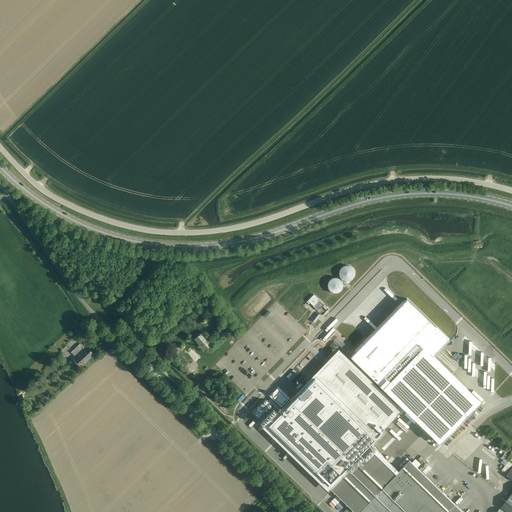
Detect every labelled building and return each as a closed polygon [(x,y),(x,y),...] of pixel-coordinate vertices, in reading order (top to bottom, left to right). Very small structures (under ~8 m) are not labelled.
[(350,280),(353,278),(355,276),(356,273),(356,271),(355,268),(353,266),(351,264),(348,264),(345,264),(343,265),(341,267),(340,269),(339,272),(340,274),(341,277),(343,279),(345,280),(348,280),(350,280)] [(339,292),(341,291),(343,289),(344,286),(344,283),(343,280),(342,278),(339,277),(336,276),(334,276),(331,277),(329,279),(328,282),(327,284),(328,287),(329,289),(331,291),(334,292),(336,293),(339,292)] [(320,300),(314,294),(308,300),(314,306),(313,306),(318,311),(324,304),(320,300)] [(407,299),(351,356),(380,384),(440,443),(480,402),(432,356),(448,339),(407,299)] [(205,334),(207,333),(205,331),(204,332),(203,331),(194,339),(199,345),(198,346),(203,351),(212,344),(205,336),(206,336),(205,334)] [(345,344),(337,336),(334,340),(342,348),(345,344)] [(333,341),(329,345),(333,350),(338,345),(333,341)] [(87,353),(84,349),(79,344),(71,352),(76,357),(73,359),(77,363),(81,360),(84,364),(94,354),(91,350),(87,353)] [(462,511),(409,460),(398,472),(370,444),(399,412),(338,353),(268,425),(331,489),(354,511),(462,511)] [(511,511),(511,466),(506,475),(511,479),(511,491),(502,504),(496,511),(511,511)]
